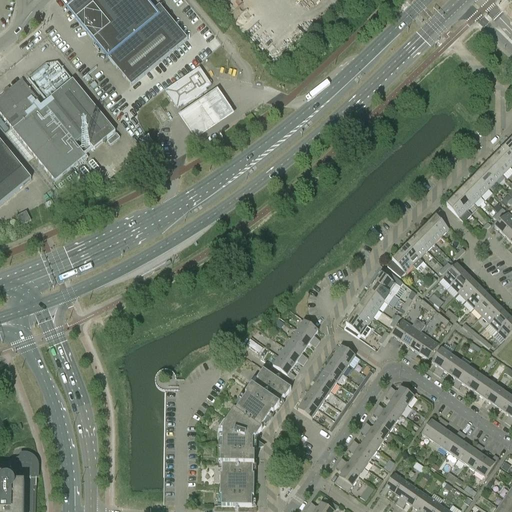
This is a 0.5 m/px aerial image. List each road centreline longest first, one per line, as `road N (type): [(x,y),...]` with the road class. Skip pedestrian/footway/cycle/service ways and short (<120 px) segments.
road 1 (secondary): [(39,305),(162,247),(263,179),(459,0)]
road 2 (secondary): [(425,0),(269,143),(204,189),(16,279)]
road 3 (unknown): [(45,0),(89,63),(121,91),(140,96),(190,73),(204,53),(161,0)]
road 4 (residential): [(511,444),(395,369),(312,480)]
road 5 (tertiary): [(90,511),(83,411),(39,305)]
road 6 (residential): [(363,275),(511,120)]
road 7 (tertiary): [(16,317),(62,437),(68,511)]
road 8 (residential): [(272,511),(267,436),(338,335)]
